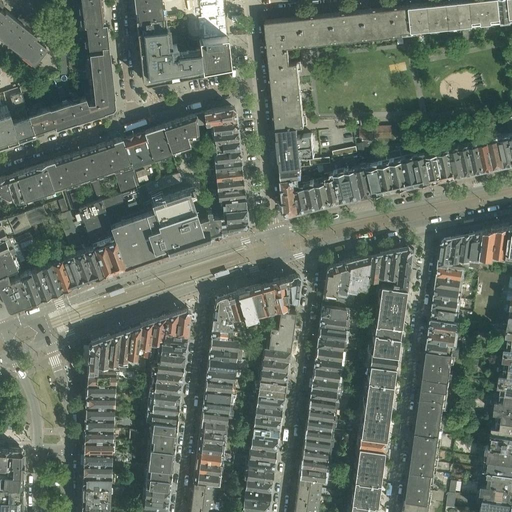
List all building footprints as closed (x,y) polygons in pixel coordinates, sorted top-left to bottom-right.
[(4,12),(2,11),(0,8),(0,5),(3,2),(0,0),(0,33),(3,36),(3,37),(10,42),(33,60),(45,45),(34,36),(35,34),(24,25),(28,20),(21,14),(17,19),(5,10),(4,12)] [(80,0),(82,13),(103,11),(101,0),(80,0)] [(161,0),(133,0),(136,18),(163,16),(161,0)] [(195,0),(196,1),(199,0),(201,17),(197,17),(199,31),(202,30),(203,39),(227,36),(223,0),(195,0)] [(462,23),(459,0),(451,0),(429,2),(432,27),(462,23)] [(473,22),(470,0),(459,0),(462,23),(468,23),(473,22)] [(501,19),(499,0),(470,0),(473,22),(501,19)] [(510,18),(508,0),(499,0),(501,19),(501,21),(505,21),(511,20),(510,18)] [(432,27),(429,2),(407,5),(408,17),(410,30),(412,29),(432,27)] [(410,30),(408,17),(407,5),(362,10),(365,34),(365,40),(373,39),(373,37),(388,35),(388,32),(396,31),(396,34),(404,33),(403,30),(410,30)] [(362,10),(340,12),(331,13),(334,38),(335,43),(342,43),(342,40),(357,38),(357,35),(365,34),(362,10)] [(108,44),(106,22),(104,22),(103,11),(82,13),(84,25),(86,24),(88,47),(101,45),(108,44)] [(331,13),(309,15),(300,16),(303,44),(303,47),(311,46),(311,43),(326,41),(326,38),(334,38),(331,13)] [(163,16),(136,18),(137,29),(166,26),(165,15),(163,16)] [(303,44),(300,16),(278,18),(281,46),(288,45),(303,44)] [(290,62),(289,49),(288,45),(281,46),(278,18),(266,20),(267,30),(270,30),(271,39),(268,39),(268,46),(272,46),(272,55),(269,55),(270,64),(290,62)] [(207,70),(203,39),(199,39),(199,38),(180,40),(178,25),(166,26),(137,29),(142,78),(146,81),(207,70)] [(230,64),(228,41),(227,36),(203,39),(207,70),(230,65),(230,64)] [(108,44),(101,45),(102,50),(89,52),(92,82),(112,80),(109,49),(108,44)] [(290,62),(270,64),(274,96),(298,93),(297,84),(300,84),(299,68),(302,68),(301,61),(290,62)] [(112,80),(92,82),(94,101),(87,102),(85,96),(91,115),(113,108),(115,105),(112,80)] [(28,113),(20,86),(9,89),(3,92),(9,110),(19,139),(35,134),(35,133),(28,113)] [(298,93),(274,96),(277,128),(297,126),(297,125),(307,124),(307,117),(304,117),(302,102),(299,102),(298,93)] [(91,115),(85,96),(71,101),(71,100),(60,104),(66,123),(91,115)] [(66,123),(60,104),(49,107),(28,113),(35,133),(55,126),(55,127),(66,123)] [(236,118),(235,108),(232,105),(196,112),(197,123),(209,121),(236,118)] [(0,145),(19,139),(9,110),(0,113),(0,145)] [(198,135),(197,123),(196,112),(181,117),(190,144),(193,143),(198,135)] [(190,144),(181,117),(163,123),(172,150),(190,144)] [(236,118),(209,121),(210,131),(237,128),(236,118)] [(144,129),(145,130),(153,157),(172,150),(163,123),(144,129)] [(400,125),(391,125),(391,126),(391,136),(400,136),(400,125)] [(381,136),(381,126),(361,126),(361,137),(381,136)] [(237,128),(210,131),(211,140),(238,137),(237,128)] [(153,157),(145,130),(144,129),(122,136),(131,164),(132,165),(150,159),(153,158),(153,157)] [(444,146),(441,131),(434,133),(437,147),(444,177),(456,174),(449,145),(444,146)] [(301,155),(306,155),(306,156),(315,155),(312,132),(303,133),(304,135),(298,135),(298,132),(280,134),(281,141),(282,142),(282,143),(281,144),(282,145),(284,148),(283,150),(279,150),(282,178),(300,177),(303,177),(303,176),(303,173),(300,173),(300,165),(302,165),(301,155)] [(510,132),(499,134),(505,164),(511,162),(511,142),(511,137),(511,136),(510,132)] [(499,134),(488,137),(495,166),(503,164),(505,164),(499,134)] [(132,165),(131,164),(122,136),(79,151),(88,178),(91,177),(97,175),(114,170),(121,192),(139,186),(132,165)] [(238,137),(211,140),(212,149),(239,146),(238,137)] [(488,137),(478,139),(485,168),(495,166),(488,137)] [(478,139),(469,141),(475,170),(485,168),(478,139)] [(368,140),(357,143),(359,151),(365,150),(369,149),(368,140)] [(412,143),(413,146),(415,154),(420,182),(431,179),(425,150),(424,140),(412,143)] [(469,141),(459,143),(465,172),(475,170),(469,141)] [(459,143),(449,145),(456,174),(465,172),(459,143)] [(240,156),(239,146),(212,149),(213,159),(240,156)] [(401,148),(403,160),(408,184),(420,182),(415,154),(413,146),(401,148)] [(437,147),(425,150),(431,179),(444,177),(437,147)] [(88,178),(79,151),(54,159),(63,186),(88,178)] [(335,157),(334,159),(335,164),(344,162),(343,158),(343,157),(343,155),(335,157)] [(241,166),(240,156),(213,159),(214,168),(214,169),(241,166)] [(344,162),(346,172),(351,197),(361,195),(356,170),(353,156),(343,158),(344,162)] [(391,159),(391,162),(396,187),(408,184),(403,160),(396,161),(396,158),(391,159)] [(54,159),(16,171),(25,197),(54,188),(55,189),(63,186),(54,159)] [(211,169),(214,168),(213,159),(200,160),(202,179),(212,178),(211,169)] [(379,161),(379,165),(385,189),(396,187),(391,162),(384,163),(384,160),(379,161)] [(367,163),(368,167),(373,192),(385,189),(379,165),(373,166),(372,163),(367,163)] [(373,192),(368,167),(362,168),(361,165),(355,166),(356,170),(361,195),(373,192)] [(241,166),(214,169),(215,179),(242,175),(241,166)] [(145,169),(135,172),(139,183),(148,180),(145,169)] [(339,169),(334,170),(340,199),(351,197),(346,172),(339,173),(339,169)] [(340,199),(334,170),(331,171),(332,176),(324,177),(326,182),(330,202),(340,199)] [(16,171),(6,175),(12,193),(14,198),(20,196),(21,198),(25,197),(16,171)] [(167,250),(151,201),(148,192),(161,187),(166,190),(180,186),(179,182),(185,179),(183,172),(176,174),(176,173),(145,184),(139,186),(121,192),(104,198),(102,199),(114,233),(126,265),(167,250)] [(6,175),(0,176),(0,190),(8,195),(12,193),(6,175)] [(104,198),(97,175),(91,177),(98,200),(102,199),(104,198)] [(243,185),(242,175),(215,179),(216,184),(216,188),(243,185)] [(321,204),(316,181),(311,182),(310,175),(303,176),(303,177),(304,184),(301,184),(294,186),(295,190),(299,210),(321,204)] [(294,186),(301,184),(300,177),(282,178),(284,193),(295,190),(294,186)] [(321,180),(316,181),(321,204),(330,202),(326,182),(322,183),(321,180)] [(244,194),(243,185),(216,188),(217,197),(244,194)] [(209,236),(206,215),(198,218),(192,199),(197,198),(194,187),(151,201),(167,250),(199,239),(209,236)] [(295,190),(284,193),(286,210),(289,213),(299,210),(295,190)] [(70,194),(75,208),(77,207),(76,205),(80,204),(76,192),(70,194)] [(244,194),(217,197),(217,198),(216,198),(217,202),(223,201),(224,207),(245,205),(244,194)] [(64,198),(58,200),(62,213),(68,211),(64,198)] [(206,215),(209,236),(221,233),(219,219),(218,214),(217,208),(217,202),(216,198),(205,199),(206,215)] [(58,199),(43,205),(47,218),(58,214),(62,213),(58,200),(58,199)] [(126,265),(114,233),(102,199),(98,200),(79,207),(81,212),(84,219),(85,223),(89,233),(92,241),(93,244),(104,272),(126,265)] [(30,223),(37,221),(37,222),(47,218),(43,205),(43,204),(0,218),(0,217),(0,236),(8,233),(30,223)] [(247,215),(245,205),(224,207),(217,208),(218,214),(219,219),(247,215)] [(69,210),(68,211),(62,213),(58,214),(66,235),(77,232),(75,226),(73,222),(69,210)] [(81,212),(75,214),(78,221),(84,219),(81,212)] [(247,215),(219,219),(221,233),(245,225),(247,222),(247,215)] [(506,254),(510,224),(497,226),(493,255),(498,256),(499,253),(506,254)] [(27,226),(16,231),(17,235),(29,229),(27,226)] [(493,255),(497,226),(484,229),(481,256),(481,258),(485,259),(485,256),(493,257),(493,255)] [(484,229),(474,231),(470,259),(474,259),(475,255),(481,256),(484,229)] [(29,231),(13,239),(14,242),(31,234),(29,231)] [(474,231),(463,234),(459,261),(464,261),(464,259),(470,260),(470,259),(474,231)] [(72,251),(83,247),(79,237),(77,232),(66,235),(72,251)] [(0,249),(13,244),(8,233),(0,236),(0,249)] [(89,233),(79,237),(83,247),(93,244),(92,241),(89,233)] [(26,258),(24,250),(35,245),(31,234),(20,240),(20,241),(13,244),(0,249),(0,271),(7,269),(12,267),(17,264),(17,262),(21,260),(26,258)] [(463,234),(453,236),(450,261),(454,262),(454,260),(459,261),(463,234)] [(453,236),(445,238),(442,241),(439,264),(453,266),(454,262),(450,261),(453,236)] [(104,272),(93,244),(83,247),(94,276),(104,272)] [(406,287),(411,248),(408,245),(399,247),(394,281),(392,281),(392,285),(406,287)] [(94,276),(83,247),(72,251),(83,280),(94,276)] [(399,247),(389,249),(386,274),(391,275),(391,281),(392,281),(394,281),(399,247)] [(389,249),(380,251),(376,273),(386,274),(389,249)] [(62,288),(51,259),(50,256),(45,258),(42,251),(37,253),(51,292),(62,288)] [(83,280),(72,251),(62,255),(73,284),(83,280)] [(380,251),(369,254),(367,277),(375,278),(376,273),(380,251)] [(51,292),(37,253),(31,255),(33,262),(29,264),(30,267),(41,296),(51,292)] [(369,254),(360,256),(355,291),(358,292),(360,285),(364,285),(365,281),(366,282),(367,277),(369,254)] [(73,284),(62,255),(51,259),(62,288),(73,284)] [(360,256),(349,258),(343,307),(349,308),(352,308),(355,291),(360,256)] [(349,258),(340,261),(333,306),(343,307),(349,258)] [(21,274),(20,271),(19,270),(29,267),(27,261),(22,263),(21,260),(17,262),(17,264),(12,267),(7,269),(10,278),(15,276),(21,274)] [(333,306),(340,261),(329,264),(327,267),(322,304),(333,306)] [(453,266),(439,264),(437,274),(464,278),(464,275),(462,274),(463,267),(453,266)] [(30,267),(20,271),(21,274),(31,300),(41,296),(30,267)] [(20,304),(10,278),(7,269),(0,271),(0,289),(7,306),(8,306),(8,307),(9,307),(10,307),(11,307),(20,304)] [(297,273),(283,276),(287,298),(288,298),(296,299),(299,276),(297,273)] [(31,300),(21,274),(15,276),(10,278),(20,304),(31,300)] [(464,278),(437,274),(436,285),(460,288),(461,281),(464,281),(464,278)] [(283,276),(272,280),(276,299),(273,299),(276,309),(280,308),(286,309),(288,298),(287,298),(283,276)] [(272,280),(260,283),(264,300),(263,300),(266,311),(276,309),(273,299),(276,299),(272,280)] [(260,283),(248,287),(257,314),(266,311),(263,300),(264,300),(260,283)] [(402,315),(404,296),(406,287),(392,285),(380,283),(376,312),(402,315)] [(460,288),(436,285),(435,295),(461,299),(462,295),(459,294),(460,288)] [(511,286),(504,286),(503,293),(511,294),(511,286)] [(248,287),(236,290),(245,321),(258,317),(257,314),(248,287)] [(236,290),(226,294),(230,306),(231,306),(234,315),(235,320),(239,319),(241,322),(245,321),(236,290)] [(226,294),(217,296),(215,299),(213,316),(221,317),(222,315),(231,316),(234,315),(231,306),(230,306),(226,294)] [(461,299),(435,295),(433,305),(457,309),(458,301),(461,302),(461,299)] [(343,307),(333,306),(322,304),(320,314),(344,317),(345,311),(348,311),(349,308),(343,307)] [(457,309),(433,305),(432,316),(458,320),(459,316),(456,316),(457,309)] [(187,334),(190,309),(187,307),(164,315),(163,331),(187,334)] [(286,309),(280,308),(278,325),(270,324),(269,331),(267,345),(290,348),(295,310),(286,309)] [(400,324),(402,315),(376,312),(374,321),(400,324)] [(344,317),(320,314),(319,324),(342,328),(343,321),(347,321),(347,318),(344,317)] [(164,315),(153,319),(150,340),(158,341),(158,337),(162,337),(163,331),(164,315)] [(235,327),(235,320),(234,315),(231,316),(222,315),(221,317),(213,316),(212,326),(235,328),(235,327)] [(458,320),(432,316),(430,327),(456,330),(458,320)] [(153,319),(141,323),(138,343),(145,344),(145,347),(149,347),(150,343),(150,340),(153,319)] [(396,353),(400,324),(374,321),(370,350),(396,353)] [(141,323),(130,327),(128,354),(137,356),(138,343),(141,323)] [(342,328),(319,324),(317,334),(342,338),(344,328),(342,328)] [(235,328),(212,326),(211,335),(237,337),(243,338),(244,334),(238,333),(239,328),(235,327),(235,328)] [(130,327),(120,331),(118,357),(127,358),(128,354),(130,327)] [(456,330),(430,327),(429,338),(455,342),(456,330)] [(120,331),(109,334),(108,361),(117,361),(118,357),(120,331)] [(186,344),(187,334),(163,331),(162,337),(161,341),(186,344)] [(109,334),(100,338),(98,363),(107,364),(108,361),(109,334)] [(342,338),(317,334),(316,345),(341,348),(342,338)] [(237,337),(211,335),(209,346),(236,348),(237,337)] [(91,341),(89,344),(87,370),(97,370),(98,363),(100,338),(91,341)] [(455,342),(429,338),(427,347),(453,351),(459,352),(460,347),(454,346),(455,342)] [(186,344),(161,341),(160,350),(185,353),(186,344)] [(290,348),(267,345),(267,346),(264,345),(262,355),(288,359),(290,348)] [(341,348),(316,345),(315,355),(339,358),(341,348)] [(235,358),(236,348),(209,346),(208,356),(235,358)] [(450,377),(453,351),(427,347),(424,374),(450,377)] [(395,365),(396,353),(370,350),(358,348),(357,356),(366,357),(366,361),(369,361),(395,365)] [(185,353),(160,350),(159,360),(183,363),(185,353)] [(511,353),(504,353),(503,359),(506,359),(505,366),(511,367),(511,353)] [(288,359),(262,355),(261,366),(287,369),(288,359)] [(339,358),(315,355),(313,365),(338,369),(339,358)] [(235,358),(208,356),(207,366),(234,369),(235,358)] [(183,363),(159,360),(157,360),(157,364),(152,364),(151,368),(182,372),(183,363)] [(392,383),(395,365),(369,361),(368,366),(362,365),(361,374),(367,375),(365,390),(391,394),(392,383)] [(338,369),(313,365),(312,375),(337,379),(338,369)] [(234,369),(207,366),(206,376),(231,379),(232,379),(234,369)] [(287,369),(261,366),(260,376),(285,380),(287,369)] [(511,367),(505,366),(504,373),(500,372),(499,379),(511,380),(511,367)] [(182,372),(151,368),(151,373),(155,374),(155,379),(181,382),(182,372)] [(97,370),(87,370),(87,382),(114,382),(115,377),(119,377),(120,370),(97,370)] [(448,388),(450,377),(424,374),(421,393),(445,396),(446,388),(448,388)] [(337,379),(312,375),(311,385),(341,390),(342,385),(336,384),(337,379)] [(231,379),(206,376),(204,387),(235,390),(235,385),(231,385),(231,379)] [(285,380),(260,376),(259,380),(255,380),(255,384),(284,388),(285,380)] [(181,382),(155,379),(154,384),(150,384),(149,388),(180,392),(181,382)] [(511,380),(499,379),(499,386),(502,386),(501,393),(511,394),(511,380)] [(114,382),(87,382),(86,393),(114,393),(114,382)] [(284,388),(255,384),(254,388),(258,389),(257,393),(283,396),(284,388)] [(341,390),(311,385),(309,395),(334,399),(335,393),(341,394),(341,390)] [(235,390),(204,387),(203,397),(229,399),(229,394),(234,394),(235,390)] [(179,402),(180,392),(149,388),(149,393),(153,393),(153,399),(179,402)] [(391,394),(365,390),(360,422),(386,426),(391,394)] [(114,393),(86,393),(86,405),(113,404),(114,393)] [(283,396),(257,393),(256,403),(282,407),(283,396)] [(440,432),(444,405),(445,396),(421,393),(416,429),(440,432)] [(511,407),(511,394),(501,393),(500,399),(497,399),(496,405),(511,407)] [(334,399),(309,395),(308,405),(332,408),(333,403),(337,404),(338,399),(334,399)] [(229,399),(203,397),(202,407),(232,411),(233,407),(228,406),(229,399)] [(177,412),(179,402),(153,399),(152,404),(147,403),(147,408),(151,409),(177,412)] [(282,407),(256,403),(254,414),(280,417),(282,407)] [(113,404),(86,405),(85,415),(113,416),(113,404)] [(332,408),(308,405),(307,415),(335,419),(335,415),(331,414),(332,408)] [(511,421),(511,407),(496,405),(495,411),(498,412),(497,419),(511,421)] [(232,411),(202,407),(201,418),(226,420),(227,414),(232,415),(232,411)] [(177,412),(151,409),(151,413),(146,413),(145,418),(152,419),(176,421),(177,412)] [(280,417),(254,414),(253,424),(279,427),(280,417)] [(113,416),(85,415),(85,427),(112,427),(113,416)] [(335,419),(307,415),(305,425),(329,428),(330,423),(334,423),(335,419)] [(226,420),(201,418),(199,428),(225,431),(226,420)] [(173,448),(175,430),(176,421),(152,419),(152,423),(147,422),(144,441),(150,442),(150,445),(173,448)] [(511,421),(497,419),(496,425),(493,425),(492,431),(511,434),(511,421)] [(386,426),(360,422),(359,433),(385,437),(386,426)] [(279,427),(253,424),(252,434),(277,438),(279,427)] [(329,428),(305,425),(304,435),(332,439),(333,434),(329,434),(329,428)] [(112,427),(85,427),(85,438),(112,439),(112,427)] [(225,431),(199,428),(198,438),(224,441),(225,431)] [(440,432),(416,429),(412,457),(436,460),(440,432)] [(511,434),(492,431),(490,445),(511,447),(511,434)] [(385,437),(359,433),(357,445),(383,448),(385,437)] [(277,438),(252,434),(250,444),(276,448),(277,438)] [(332,439),(304,435),(303,444),(327,448),(328,442),(332,443),(332,439)] [(112,439),(85,438),(84,450),(111,450),(112,439)] [(224,441),(198,438),(197,448),(223,451),(224,441)] [(276,448),(250,444),(249,455),(275,459),(276,448)] [(327,448),(303,444),(301,454),(330,459),(330,454),(326,454),(327,448)] [(511,447),(490,445),(487,444),(486,450),(487,450),(486,457),(489,457),(511,460),(511,447)] [(173,448),(150,445),(146,473),(170,476),(173,448)] [(383,448),(357,445),(356,456),(382,460),(383,448)] [(8,447),(0,446),(0,465),(7,466),(8,447)] [(21,448),(8,447),(7,466),(6,473),(23,474),(23,451),(21,448)] [(223,451),(197,448),(196,459),(221,462),(223,451)] [(111,450),(84,450),(84,461),(111,462),(111,450)] [(329,463),(330,459),(301,454),(300,464),(324,468),(325,462),(329,463)] [(275,459),(249,455),(247,466),(273,469),(275,459)] [(377,493),(382,460),(356,456),(351,490),(377,493)] [(436,460),(412,457),(410,476),(432,479),(433,470),(435,470),(436,460)] [(511,460),(489,457),(488,469),(511,472),(511,460)] [(221,462),(196,459),(194,469),(220,473),(221,462)] [(48,460),(48,463),(48,471),(57,472),(57,464),(57,460),(48,460)] [(111,462),(84,461),(84,472),(110,473),(111,462)] [(324,468),(300,464),(299,474),(338,480),(339,470),(324,468)] [(273,469),(247,466),(246,476),(272,479),(273,469)] [(220,473),(194,469),(193,480),(219,483),(220,473)] [(511,472),(488,469),(488,474),(493,475),(492,483),(511,486),(511,472)] [(23,474),(6,473),(0,472),(0,484),(22,486),(23,474)] [(110,473),(84,472),(83,484),(110,484),(110,473)] [(170,476),(146,473),(145,479),(145,483),(169,486),(170,476)] [(321,487),(322,478),(298,475),(297,484),(300,484),(321,487)] [(272,479),(246,476),(244,486),(270,490),(272,479)] [(432,479),(410,476),(407,497),(429,500),(432,479)] [(217,484),(193,481),(192,489),(195,490),(216,492),(217,484)] [(169,486),(145,483),(144,493),(168,495),(169,486)] [(511,486),(492,483),(490,492),(485,491),(485,496),(488,497),(511,500),(511,486)] [(22,486),(0,484),(0,496),(22,498),(22,486)] [(110,484),(83,484),(83,495),(109,496),(110,484)] [(321,487),(300,484),(297,484),(296,492),(320,496),(321,487)] [(270,490),(244,486),(243,497),(269,500),(270,490)] [(216,492),(195,490),(192,489),(191,498),(215,501),(216,492)] [(374,511),(377,493),(351,490),(349,509),(367,511),(374,511)] [(320,496),(296,492),(295,500),(297,501),(319,504),(320,496)] [(166,506),(168,495),(144,493),(142,503),(166,506)] [(109,496),(83,495),(82,507),(109,507),(109,496)] [(22,498),(0,496),(0,507),(22,509),(22,498)] [(481,505),(480,510),(483,510),(493,511),(511,511),(511,508),(511,500),(488,497),(485,496),(482,496),(481,505)] [(269,500),(243,497),(242,507),(255,508),(268,510),(269,500)] [(429,511),(431,500),(429,500),(407,497),(405,506),(407,507),(407,510),(405,510),(405,511),(407,511),(406,511),(429,511)] [(215,501),(191,498),(190,506),(192,506),(214,509),(215,501)] [(317,511),(319,504),(297,501),(295,500),(294,509),(305,511),(313,511),(317,511)] [(165,511),(166,506),(142,503),(138,502),(138,507),(142,507),(141,511),(165,511)]
